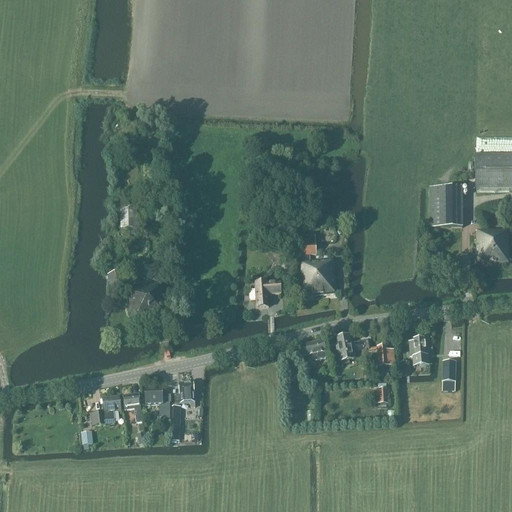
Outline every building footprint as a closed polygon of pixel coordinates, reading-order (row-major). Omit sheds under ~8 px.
[(475,188),(511,188),(511,155),(475,155),(475,188)] [(429,228),(433,228),(462,228),(462,188),(429,188),(429,228)] [(137,228),(136,210),(121,210),(121,228),(137,228)] [(345,228),(334,228),(334,239),(345,238),(345,228)] [(476,234),(476,266),(509,266),(509,232),(487,232),(487,234),(476,234)] [(316,255),(314,237),(301,238),(303,257),(298,257),(302,298),(336,295),(333,262),(323,263),(323,262),(305,263),(304,257),(316,255)] [(273,254),(278,262),(291,254),(286,246),(273,254)] [(125,291),(121,273),(108,275),(111,294),(125,291)] [(167,317),(161,284),(127,290),(133,324),(156,320),(156,319),(167,317)] [(249,292),(250,301),(256,301),(256,309),(269,309),(268,297),(280,296),(280,284),(255,285),(255,291),(249,292)] [(338,345),(335,346),(338,362),(340,362),(349,360),(355,359),(354,352),(352,345),(351,345),(349,337),(336,339),(338,345)] [(414,343),(409,343),(410,359),(413,359),(414,363),(414,367),(427,366),(427,362),(427,358),(425,358),(424,340),(413,341),(414,343)] [(322,342),(306,345),(306,348),(308,357),(310,363),(326,359),(322,342)] [(367,342),(352,345),(354,352),(355,352),(367,350),(368,349),(367,342)] [(394,367),(393,351),(387,352),(387,348),(377,348),(379,368),(394,367)] [(442,363),(441,383),(455,383),(455,363),(442,363)] [(193,384),(178,385),(179,395),(174,396),(175,405),(194,404),(193,384)] [(162,396),(162,389),(145,390),(145,406),(159,406),(159,422),(170,422),(169,405),(170,405),(170,396),(162,396)] [(378,390),(374,390),(375,405),(388,404),(387,389),(386,389),(378,390)] [(142,424),(139,395),(123,397),(125,412),(135,411),(137,425),(142,424)] [(104,413),(94,414),(95,427),(115,425),(114,414),(121,413),(120,398),(102,400),(104,413)] [(93,446),(92,433),(81,434),(83,447),(93,446)] [(144,435),(137,435),(139,447),(145,447),(144,435)]
